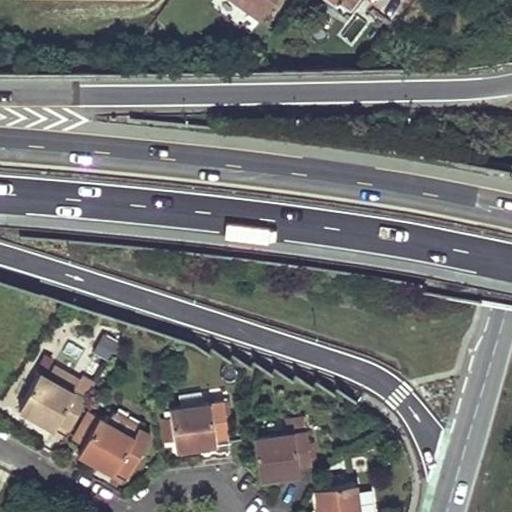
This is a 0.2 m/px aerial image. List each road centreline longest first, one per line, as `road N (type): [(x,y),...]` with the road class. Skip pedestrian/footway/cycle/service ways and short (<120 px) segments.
road 1 (trunk): [(0,251),(374,378),(426,427),(450,506)]
road 2 (trunk): [(0,190),(231,214),(511,259)]
road 3 (trunk): [(511,210),(387,185),(0,147)]
road 4 (trunk): [(511,80),(436,88),(0,92)]
road 5 (secondary): [(511,274),(450,506)]
road 6 (residential): [(120,511),(0,446)]
road 7 (residential): [(137,511),(162,488),(188,479),(214,482),(235,511)]
